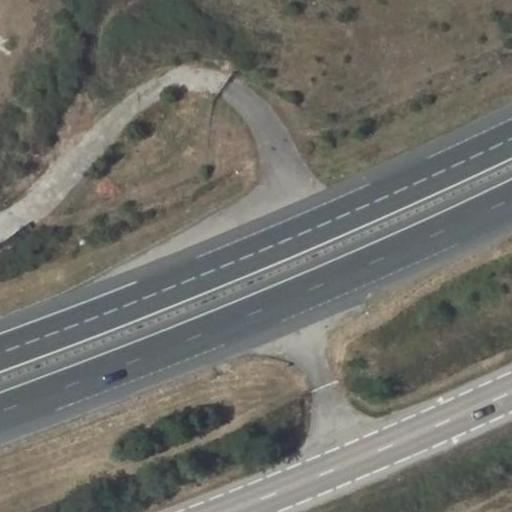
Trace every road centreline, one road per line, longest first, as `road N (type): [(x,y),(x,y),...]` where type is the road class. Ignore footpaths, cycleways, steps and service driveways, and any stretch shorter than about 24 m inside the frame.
road 1 (motorway): [(511,137),(299,234),(0,352)]
road 2 (motorway): [(0,411),(296,296),(511,199)]
road 3 (secondary): [(511,391),(229,511)]
